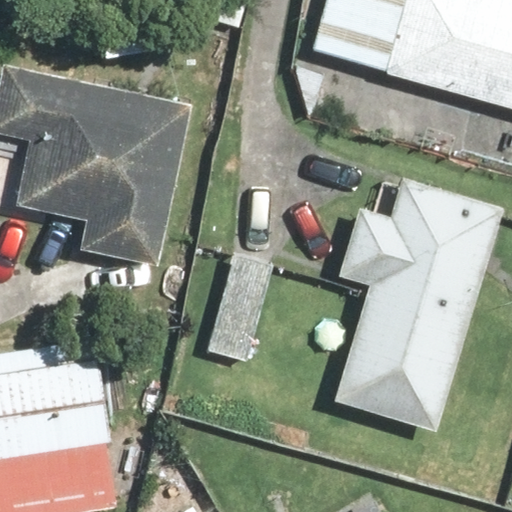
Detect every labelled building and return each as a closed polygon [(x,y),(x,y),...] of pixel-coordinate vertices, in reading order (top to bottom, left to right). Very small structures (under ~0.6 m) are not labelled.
[(238,0),(185,0),(181,20),(232,31),(238,0)] [(511,0),(314,0),(301,49),(511,107),(511,0)] [(178,99),(0,60),(0,133),(18,137),(4,201),(75,216),(68,248),(143,264),(178,99)] [(491,201),(387,172),(375,212),(344,203),(325,270),(356,279),(323,396),(428,426),(491,201)] [(268,263),(224,250),(194,355),(238,368),(268,263)] [(96,301),(89,262),(11,275),(18,315),(96,301)] [(0,511),(101,511),(92,439),(111,436),(99,343),(0,355),(0,511)] [(371,511),(362,495),(332,511),(371,511)]
